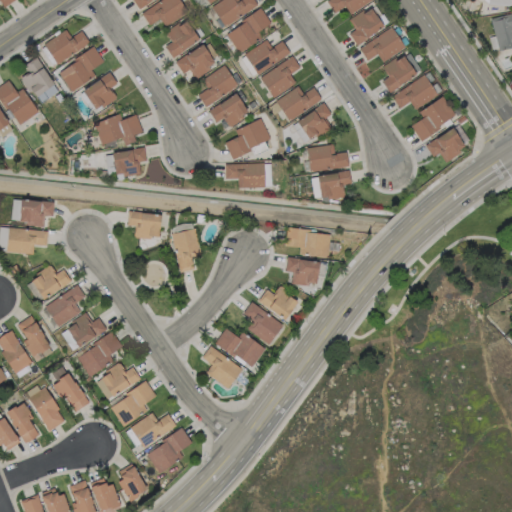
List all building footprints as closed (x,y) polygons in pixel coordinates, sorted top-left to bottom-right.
[(131,0),(137,8),(148,0),(131,0)] [(158,0),(140,12),(148,25),(159,18),(163,25),(185,11),(178,0),(158,0)] [(256,3),(253,0),(218,0),(210,6),(224,26),(256,3)] [(332,12),(343,4),(349,14),(368,0),(325,0),(325,1),(332,12)] [(354,29),(347,33),(355,44),(382,26),(369,6),(348,19),(354,29)] [(237,52),(260,36),(256,31),(269,22),(259,8),(224,32),(237,52)] [(511,11),(489,17),(497,50),(511,46),(511,11)] [(163,45),(170,56),(199,38),(186,17),(164,31),(170,41),(163,45)] [(365,60),(375,53),(381,61),(403,46),(390,26),(357,47),(365,60)] [(87,41),(79,30),(70,36),(64,28),(42,44),(56,64),(87,41)] [(253,72),(288,54),(281,40),(269,46),(265,40),(242,52),(253,72)] [(181,73),(188,68),(192,76),(218,60),(206,41),(174,61),(181,73)] [(69,91),(94,75),(90,69),(102,61),(92,46),(56,70),(69,91)] [(381,67),(387,75),(380,80),(387,91),(420,70),(406,50),(381,67)] [(258,77),(272,97),(293,82),(288,74),(298,67),(290,55),(258,77)] [(28,71),(19,77),(26,89),(47,75),(35,56),(23,64),(28,71)] [(204,106),(236,85),(222,64),(200,79),(206,87),(195,94),(204,106)] [(115,82),(107,71),(81,90),(95,110),(114,96),(108,87),(115,82)] [(396,107),(411,100),(414,106),(435,96),(425,75),(389,92),(396,107)] [(0,99),(16,124),(37,111),(21,87),(15,91),(7,79),(0,83),(0,99)] [(313,86),(301,93),(297,86),(274,98),(285,119),(320,100),(313,86)] [(206,110),(214,122),(222,117),(227,126),(247,113),(235,92),(206,110)] [(409,124),(417,138),(453,117),(441,96),(417,110),(422,117),(409,124)] [(323,117),(329,113),(322,103),(295,119),(307,139),(329,126),(323,117)] [(0,127),(8,123),(0,110),(0,127)] [(92,122),(99,144),(119,137),(122,145),(134,141),(132,134),(141,131),(134,113),(120,119),(118,113),(92,122)] [(233,129),(236,136),(223,141),(229,157),(269,140),(260,118),(233,129)] [(431,156),(438,152),(443,160),(464,147),(451,127),(423,144),(431,156)] [(345,151),(332,152),(332,144),(305,146),(307,170),(346,166),(345,151)] [(137,161),(144,160),(143,147),(110,151),(113,175),(138,172),(137,161)] [(262,162),(223,163),(223,177),(236,177),(236,187),(263,186),(262,162)] [(318,198),(342,195),(341,185),(349,184),(347,170),(315,174),(318,198)] [(52,200),(18,199),(18,223),(42,224),(43,215),(51,215),(52,200)] [(157,237),(158,212),(126,211),(126,224),(133,225),(132,236),(157,237)] [(329,232),(284,227),(283,245),(298,246),(297,253),(326,256),(329,232)] [(45,244),(46,229),(6,228),(5,252),(31,252),(32,244),(45,244)] [(170,232),(176,271),(192,269),(190,256),(198,255),(194,228),(170,232)] [(317,260),(285,257),(283,270),(291,271),(290,282),(315,285),(317,260)] [(69,282),(62,268),(53,273),(50,266),(29,276),(40,298),(69,282)] [(73,302),(83,296),(75,284),(43,305),(56,326),(79,311),(73,302)] [(263,289),(256,303),(286,317),(296,297),(275,287),(272,293),(263,289)] [(241,312),(251,319),(245,328),(267,343),(281,324),(249,301),(241,312)] [(90,321),(85,313),(59,330),(72,349),(104,328),(96,316),(90,321)] [(32,356),(49,344),(28,315),(16,324),(26,338),(21,341),(32,356)] [(249,367),(263,347),(239,331),(236,336),(224,327),(213,342),(249,367)] [(30,361),(8,329),(0,334),(0,351),(14,372),(30,361)] [(74,355),(88,375),(111,360),(107,354),(120,345),(110,331),(74,355)] [(210,363),(204,373),(228,387),(240,366),(207,346),(200,357),(210,363)] [(123,371),(119,364),(93,377),(104,398),(138,380),(131,366),(123,371)] [(65,395),(73,410),(85,403),(69,373),(50,383),(58,399),(65,395)] [(145,410),(141,403),(154,395),(145,381),(107,405),(121,425),(145,410)] [(23,391),(47,430),(63,420),(39,382),(23,391)] [(37,433),(27,419),(31,416),(21,401),(4,413),(24,442),(37,433)] [(166,413),(155,419),(150,412),(128,426),(141,447),(175,426),(166,413)] [(0,449),(1,452),(18,442),(2,415),(0,416),(0,449)] [(144,451),(156,472),(181,456),(177,450),(190,442),(181,428),(144,451)] [(145,491),(132,462),(117,469),(121,478),(117,480),(126,499),(145,491)] [(87,483),(98,511),(108,511),(120,508),(110,483),(105,485),(102,477),(87,483)] [(74,511),(93,511),(85,479),(67,484),(74,511)] [(55,494),(53,487),(39,491),(45,511),(69,511),(63,492),(55,494)] [(17,501),(21,511),(42,511),(35,493),(17,501)]
